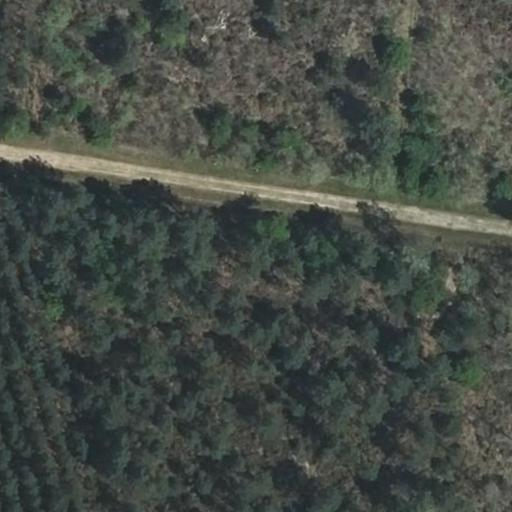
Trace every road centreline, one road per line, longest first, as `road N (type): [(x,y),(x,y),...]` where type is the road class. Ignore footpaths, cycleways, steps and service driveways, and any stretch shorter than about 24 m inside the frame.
road 1 (track): [(511,227),(0,150)]
road 2 (track): [(394,209),(413,0)]
